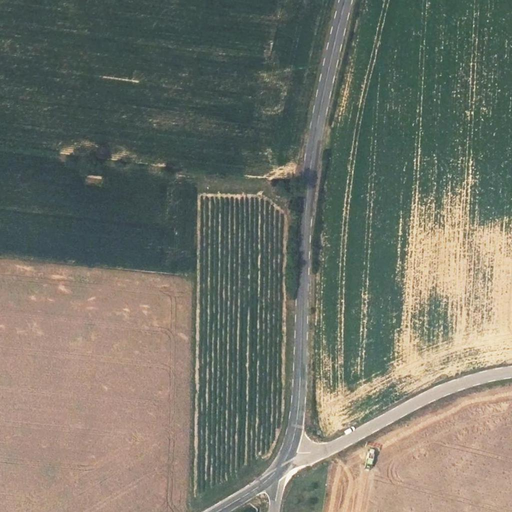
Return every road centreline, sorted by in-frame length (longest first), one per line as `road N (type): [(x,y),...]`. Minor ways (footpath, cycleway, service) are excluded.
road 1 (tertiary): [(283,465),(300,390),(309,168),(345,0)]
road 2 (unclassified): [(283,465),(443,390),(511,371)]
